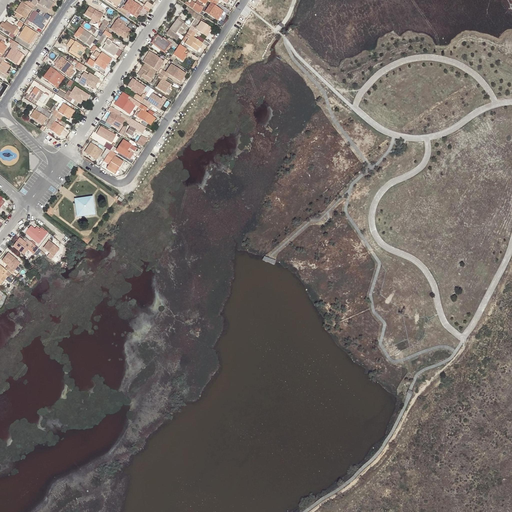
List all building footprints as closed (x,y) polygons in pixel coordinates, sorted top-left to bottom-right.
[(32,10),(33,10),(34,8),(35,7),(31,4),(30,5),(23,0),(13,15),(20,19),(22,17),(26,19),(32,10)] [(38,3),(36,5),(43,10),(46,7),(49,9),(54,3),(52,1),(53,0),(40,0),(38,3)] [(131,14),(133,16),(140,6),(130,0),(128,0),(123,9),(131,14)] [(189,7),(200,14),(208,1),(208,0),(200,0),(204,3),(202,5),(201,7),(196,4),(193,2),(189,7)] [(218,2),(214,0),(208,0),(208,1),(211,3),(205,12),(216,19),(222,10),(216,6),(218,2)] [(140,6),(133,16),(136,18),(143,8),(140,6)] [(34,25),(32,28),(39,33),(41,29),(42,30),(44,26),(41,24),(45,18),(43,17),(45,14),(39,10),(37,13),(35,11),(37,8),(35,7),(34,8),(33,10),(34,11),(28,21),(34,25)] [(96,19),(100,21),(103,16),(89,7),(85,15),(92,19),(91,21),(94,23),(95,21),(96,19)] [(128,18),(131,14),(123,9),(121,8),(119,12),(128,18)] [(196,19),(199,16),(190,10),(188,14),(196,19)] [(224,11),(222,10),(216,19),(218,20),(224,11)] [(126,23),(118,18),(110,30),(121,37),(127,28),(124,26),(126,23)] [(187,27),(178,20),(168,34),(177,41),(187,27)] [(0,30),(13,39),(15,35),(16,36),(19,31),(16,29),(6,22),(5,24),(2,22),(0,25),(0,30)] [(196,29),(192,26),(189,30),(195,34),(198,31),(203,34),(204,33),(208,35),(212,29),(201,22),(196,29)] [(16,36),(14,40),(21,45),(24,41),(28,44),(28,43),(33,35),(36,37),(38,34),(25,26),(18,37),(16,36)] [(79,39),(84,31),(80,28),(75,36),(79,39)] [(130,31),(127,28),(121,37),(125,39),(130,31)] [(189,30),(186,34),(190,37),(184,45),(194,51),(197,47),(199,49),(202,44),(193,38),(195,34),(189,30)] [(95,38),(84,31),(79,39),(90,46),(95,38)] [(152,43),(165,53),(167,49),(168,50),(169,49),(168,48),(170,45),(173,41),(169,38),(166,42),(163,39),(162,39),(158,36),(152,43)] [(70,50),(80,57),(86,49),(71,39),(66,46),(71,49),(70,50)] [(114,57),(119,49),(111,43),(112,42),(109,40),(103,49),(114,57)] [(19,45),(13,41),(11,45),(10,46),(12,48),(6,58),(19,65),(25,56),(16,50),(19,45)] [(185,49),(179,45),(178,46),(176,49),(172,55),(182,61),(186,56),(182,53),(185,49)] [(79,59),(80,57),(70,50),(68,52),(79,59)] [(105,70),(111,60),(101,53),(100,55),(98,53),(95,58),(97,59),(95,63),(90,59),(87,64),(92,68),(94,64),(105,70)] [(144,65),(155,72),(157,73),(163,63),(159,61),(158,62),(156,61),(157,59),(151,55),(147,62),(144,60),(142,64),(144,65)] [(59,61),(56,64),(61,68),(60,70),(70,78),(74,72),(72,70),(74,67),(62,57),(59,61)] [(0,75),(1,76),(8,65),(2,61),(0,64),(0,75)] [(149,84),(155,72),(144,65),(141,70),(143,72),(139,78),(149,84)] [(165,73),(162,71),(160,75),(166,79),(168,76),(176,81),(182,73),(170,66),(165,73)] [(54,86),(61,76),(51,68),(43,78),(54,86)] [(83,73),(77,83),(84,88),(86,84),(94,89),(100,79),(89,73),(88,75),(83,73)] [(185,75),(182,73),(176,81),(179,83),(185,75)] [(160,75),(157,78),(160,80),(159,83),(155,89),(164,94),(170,86),(164,82),(166,79),(160,75)] [(64,78),(61,76),(54,86),(56,88),(64,78)] [(141,96),(145,89),(135,82),(131,89),(141,96)] [(82,98),(86,101),(89,96),(75,87),(68,97),(79,103),(82,98)] [(25,98),(36,105),(38,101),(44,104),(48,97),(35,88),(30,97),(27,94),(25,98)] [(134,99),(124,93),(122,96),(124,98),(118,107),(129,115),(132,111),(135,105),(128,101),(129,99),(132,101),(134,99)] [(144,100),(142,103),(150,108),(152,104),(157,108),(162,100),(153,93),(147,101),(144,99),(144,100)] [(134,98),(142,103),(144,100),(136,94),(134,98)] [(124,98),(122,96),(116,106),(118,107),(124,98)] [(148,109),(141,104),(140,106),(139,108),(142,110),(137,117),(148,124),(153,116),(146,112),(148,109)] [(54,112),(52,115),(53,116),(57,119),(58,119),(61,115),(68,119),(74,111),(64,105),(59,113),(55,111),(54,112)] [(120,113),(110,107),(107,111),(111,113),(107,121),(112,124),(112,126),(119,130),(125,120),(127,122),(129,124),(132,119),(122,113),(120,117),(119,116),(120,113)] [(50,114),(44,110),(41,114),(35,110),(31,117),(37,121),(43,125),(47,118),(48,119),(51,115),(50,114)] [(57,119),(53,116),(47,124),(51,127),(49,130),(59,137),(64,129),(55,122),(57,119)] [(156,119),(153,116),(148,124),(151,126),(156,119)] [(144,126),(132,119),(129,124),(131,125),(127,133),(132,136),(137,128),(141,131),(144,126)] [(101,136),(103,138),(112,143),(116,135),(100,127),(97,134),(101,136)] [(145,146),(149,138),(142,135),(138,143),(145,146)] [(132,152),(134,153),(137,149),(123,140),(116,150),(127,158),(132,152)] [(96,161),(102,151),(90,143),(84,153),(96,161)] [(116,174),(123,162),(110,154),(106,161),(110,163),(107,168),(116,174)] [(87,198),(80,199),(80,202),(78,204),(76,205),(77,212),(82,216),(90,215),(94,210),(93,202),(87,198)] [(28,230),(25,233),(38,244),(47,234),(42,229),(38,233),(31,226),(28,230)] [(36,251),(38,249),(28,240),(26,243),(19,238),(13,247),(22,253),(26,248),(28,249),(30,246),(36,251)] [(53,256),(59,249),(49,241),(43,248),(53,256)] [(19,261),(9,253),(3,261),(8,266),(6,269),(11,274),(14,270),(13,269),(19,261)] [(0,265),(0,285),(8,276),(9,277),(11,275),(0,265)]
